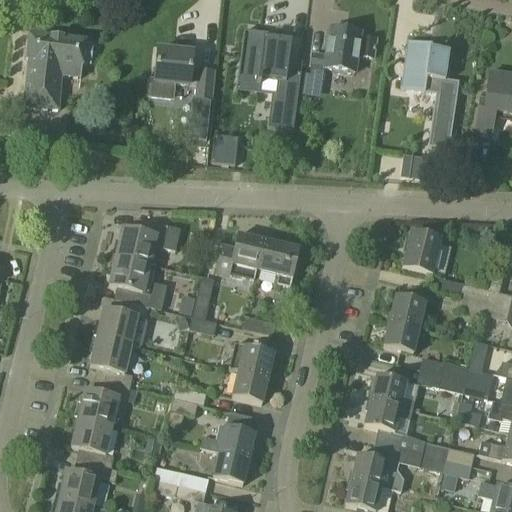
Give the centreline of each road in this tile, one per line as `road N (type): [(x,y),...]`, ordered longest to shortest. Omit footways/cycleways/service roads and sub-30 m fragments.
road 1 (residential): [(290,511),(286,465),(348,204)]
road 2 (residential): [(348,204),(63,191)]
road 3 (residential): [(0,452),(63,191)]
road 4 (residential): [(511,211),(348,204)]
